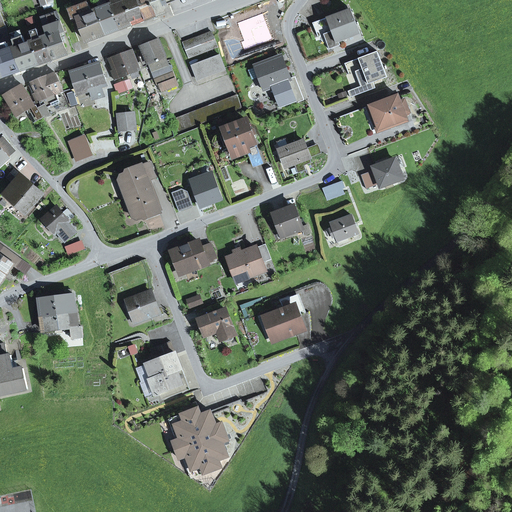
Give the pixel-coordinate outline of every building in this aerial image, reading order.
[(96,10),(106,35),(119,30),(110,5),(107,6),(104,0),(99,0),(97,1),(100,8),(96,10)] [(110,5),(119,30),(132,25),(122,0),(121,0),(119,1),(118,0),(111,0),(113,4),(110,5)] [(122,0),(132,25),(145,20),(137,0),(122,0)] [(137,0),(145,20),(165,13),(162,5),(167,3),(165,0),(137,0)] [(78,18),(86,42),(106,35),(96,10),(91,12),(88,3),(70,10),(74,20),(78,18)] [(332,31),(336,43),(339,42),(360,34),(351,9),(327,18),(328,20),(332,31)] [(44,37),(52,60),(67,54),(60,33),(64,32),(57,10),(41,16),(48,35),(44,37)] [(13,40),(23,36),(21,30),(11,34),(13,40)] [(30,42),(39,65),(52,60),(44,37),(41,38),(38,30),(31,32),(34,41),(30,42)] [(323,34),(326,42),(329,50),(340,45),(339,42),(336,43),(332,31),(323,34)] [(217,47),(212,33),(183,43),(189,58),(217,47)] [(12,48),(21,71),(39,65),(30,42),(26,44),(23,36),(13,40),(15,47),(12,48)] [(155,78),(172,72),(159,40),(141,47),(145,56),(141,58),(144,66),(150,64),(155,78)] [(0,68),(3,77),(21,71),(12,48),(9,49),(7,43),(0,45),(0,68)] [(111,71),(115,80),(131,74),(137,71),(140,70),(133,50),(111,59),(115,70),(111,71)] [(373,82),(387,77),(377,51),(358,59),(359,61),(362,69),(368,84),(365,85),(367,91),(375,88),(373,82)] [(206,60),(211,74),(225,69),(220,55),(206,60)] [(290,79),(282,58),(258,67),(262,76),(260,77),(264,89),(273,85),(287,80),(290,79)] [(192,66),(197,80),(211,74),(206,60),(192,66)] [(72,72),(76,82),(104,74),(100,63),(72,72)] [(260,77),(262,76),(258,67),(249,70),(252,80),(260,77)] [(348,91),(350,98),(367,91),(365,85),(368,84),(362,69),(355,71),(361,86),(348,91)] [(155,78),(158,85),(159,85),(174,79),(172,72),(155,78)] [(41,106),(46,105),(47,107),(59,102),(56,94),(63,91),(55,73),(32,83),(33,84),(30,86),(34,95),(33,95),(36,102),(39,101),(41,106)] [(101,87),(107,85),(104,74),(76,82),(79,93),(91,90),(94,99),(104,96),(101,87)] [(178,86),(175,78),(174,79),(159,85),(162,92),(178,86)] [(127,89),(133,87),(130,80),(124,82),(127,89)] [(275,92),(290,86),(287,80),(273,85),(275,92)] [(115,85),(118,92),(127,89),(124,82),(115,85)] [(34,103),(23,86),(6,96),(18,117),(35,106),(34,103)] [(295,100),(290,86),(275,92),(280,106),(295,100)] [(237,95),(230,97),(235,111),(242,108),(237,95)] [(400,101),(398,95),(370,106),(377,124),(386,121),(389,128),(408,121),(405,115),(410,113),(406,103),(401,105),(400,101)] [(69,99),(72,106),(77,104),(75,97),(69,99)] [(228,113),(235,111),(230,97),(223,100),(228,113)] [(223,100),(216,103),(221,116),(228,113),(223,100)] [(216,103),(209,106),(214,119),(221,116),(216,103)] [(41,106),(38,108),(43,117),(51,115),(47,107),(46,105),(41,106)] [(209,106),(202,108),(207,121),(214,119),(209,106)] [(35,122),(43,117),(38,108),(37,109),(30,113),(35,122)] [(202,108),(195,111),(200,124),(207,121),(202,108)] [(195,111),(188,114),(193,127),(200,124),(195,111)] [(297,117),(304,136),(313,126),(308,113),(297,117)] [(118,115),(119,130),(136,129),(134,114),(118,115)] [(188,114),(181,116),(186,129),(193,127),(188,114)] [(186,129),(181,116),(174,119),(179,132),(186,129)] [(223,129),(225,134),(223,138),(226,145),(230,147),(232,152),(246,147),(249,154),(253,165),(262,162),(247,120),(223,129)] [(379,132),(389,128),(386,121),(377,124),(379,132)] [(71,143),(79,161),(91,157),(84,138),(71,143)] [(281,153),(289,150),(288,147),(286,141),(277,144),(281,153)] [(280,153),(286,167),(295,164),(310,158),(310,157),(307,149),(304,141),(288,147),(289,150),(281,153),(280,153)] [(310,157),(320,153),(317,145),(307,149),(310,157)] [(0,146),(0,164),(9,157),(0,146)] [(235,159),(249,154),(246,147),(232,152),(235,159)] [(303,165),(312,162),(310,158),(295,164),(296,167),(303,165)] [(399,169),(404,167),(401,158),(395,160),(399,169)] [(392,182),(402,178),(399,169),(395,160),(395,159),(387,162),(380,165),(374,167),(375,170),(361,176),(366,189),(380,184),(381,186),(385,185),(392,182)] [(150,189),(147,180),(155,177),(150,163),(118,175),(120,180),(127,197),(150,189)] [(14,184),(18,180),(11,173),(7,178),(14,184)] [(203,181),(214,177),(212,173),(201,177),(203,181)] [(14,184),(5,194),(26,212),(42,194),(21,176),(18,180),(14,184)] [(222,198),(214,177),(203,181),(201,177),(191,181),(201,206),(222,198)] [(123,199),(127,197),(120,180),(118,185),(123,199)] [(342,182),(339,184),(323,189),(327,200),(343,194),(341,189),(344,188),(342,182)] [(145,217),(159,212),(150,189),(127,197),(134,216),(137,218),(142,216),(145,217)] [(174,199),(188,194),(188,192),(182,189),(172,193),(174,199)] [(174,199),(179,212),(193,206),(188,194),(174,199)] [(129,214),(134,216),(127,197),(123,199),(129,214)] [(273,214),(278,229),(282,227),(286,236),(303,229),(305,235),(310,233),(307,225),(303,227),(294,206),(273,214)] [(59,229),(67,239),(75,233),(67,223),(69,221),(63,214),(58,208),(44,219),(55,232),(59,229)] [(74,217),(68,210),(63,214),(69,221),(74,217)] [(352,216),(331,224),(333,229),(335,236),(337,241),(354,235),(355,238),(359,236),(358,234),(359,233),(352,216)] [(279,238),(286,236),(282,227),(278,229),(276,230),(279,238)] [(172,252),(177,263),(183,266),(184,269),(185,272),(208,264),(201,247),(199,241),(194,244),(172,252)] [(69,254),(84,248),(81,242),(67,247),(69,254)] [(208,264),(217,260),(211,243),(201,247),(208,264)] [(25,275),(32,266),(1,244),(0,244),(0,245),(17,258),(13,264),(14,265),(13,266),(25,275)] [(262,263),(271,259),(266,244),(256,248),(262,263)] [(14,265),(13,264),(17,258),(0,245),(0,283),(13,266),(14,265)] [(262,263),(256,248),(250,250),(249,252),(246,253),(245,252),(241,253),(241,255),(237,256),(236,255),(229,258),(238,283),(250,279),(249,276),(265,270),(262,263)] [(110,273),(111,275),(142,263),(141,261),(110,273)] [(181,274),(185,272),(184,269),(183,266),(177,263),(181,274)] [(66,304),(76,302),(75,295),(72,295),(72,290),(48,292),(49,298),(40,299),(41,307),(59,304),(59,305),(66,304)] [(135,319),(136,322),(159,313),(151,292),(128,301),(129,303),(135,319)] [(302,313),(306,312),(299,294),(295,296),(302,313)] [(302,313),(295,296),(280,301),(284,311),(266,318),(270,330),(274,328),(278,338),(278,339),(303,329),(298,315),(302,313)] [(188,300),(190,308),(197,305),(194,298),(188,300)] [(43,319),(42,317),(77,312),(76,302),(66,304),(59,305),(59,304),(41,307),(42,312),(39,312),(39,319),(43,319)] [(131,321),(135,319),(129,303),(125,305),(131,321)] [(199,320),(205,336),(218,331),(221,340),(235,335),(226,309),(199,320)] [(42,317),(43,319),(44,332),(71,329),(72,339),(83,338),(82,327),(78,327),(77,312),(42,317)] [(274,328),(270,330),(266,318),(264,319),(263,321),(270,340),(272,340),(278,338),(274,328)] [(166,357),(175,353),(171,341),(150,349),(153,358),(150,359),(151,363),(159,360),(158,357),(165,354),(166,357)] [(0,394),(28,389),(24,369),(15,371),(11,355),(8,356),(5,344),(0,346),(0,394)] [(158,357),(159,360),(151,363),(146,364),(152,379),(150,380),(150,381),(182,369),(176,353),(175,353),(166,357),(165,354),(158,357)] [(150,380),(152,379),(146,364),(137,368),(142,384),(150,381),(150,380)] [(181,380),(185,378),(182,369),(150,381),(155,395),(159,393),(161,400),(185,391),(181,380)] [(185,391),(190,390),(185,378),(181,380),(185,391)] [(146,398),(155,395),(150,381),(142,384),(141,384),(146,398)] [(211,411),(201,415),(196,402),(190,404),(192,410),(181,414),(184,421),(175,425),(180,439),(176,440),(173,442),(179,459),(183,458),(187,456),(192,471),(201,467),(204,474),(221,467),(219,460),(228,457),(223,443),(229,441),(222,423),(216,425),(211,411)] [(176,440),(180,439),(175,425),(184,421),(181,414),(168,419),(176,440)] [(201,467),(192,471),(187,456),(183,458),(191,479),(204,474),(201,467)]
